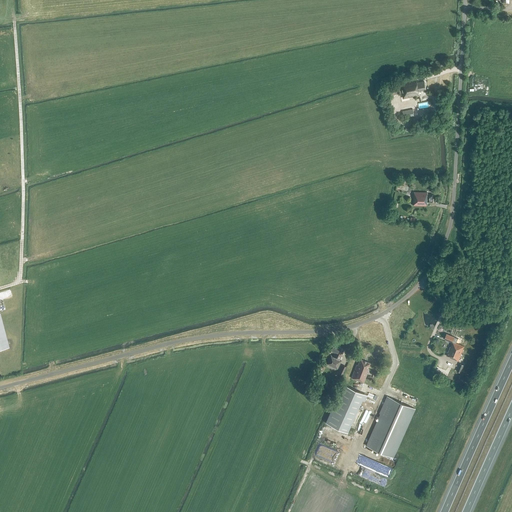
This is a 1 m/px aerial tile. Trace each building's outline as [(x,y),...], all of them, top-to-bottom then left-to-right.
[(416,79),(401,83),(404,98),(420,95),(419,91),(426,90),(424,81),(417,83),(416,79)] [(404,119),(414,117),(413,109),(403,111),(404,119)] [(397,190),(408,191),(410,179),(402,179),(402,183),(398,182),(397,190)] [(433,202),(433,194),(427,194),(427,192),(414,192),(413,205),(427,206),(427,202),(433,202)] [(0,349),(9,347),(0,314),(0,313),(0,349)] [(458,342),(459,340),(457,339),(454,337),(446,334),(444,339),(452,342),(447,355),(450,357),(450,358),(458,361),(464,346),(455,343),(456,342),(458,342)] [(339,347),(338,348),(335,346),(336,346),(331,343),(327,350),(333,352),(336,353),(334,357),(331,356),(327,364),(337,369),(341,361),(340,360),(343,353),(342,353),(344,350),(339,347)] [(370,363),(360,359),(357,365),(356,365),(351,378),(363,383),(369,369),(368,369),(370,363)] [(342,365),(338,373),(342,375),(346,367),(342,365)] [(342,386),(324,424),(347,435),(349,429),(347,428),(360,401),(362,403),(365,397),(342,386)] [(394,458),(416,409),(387,396),(379,413),(380,414),(366,445),(394,458)]
